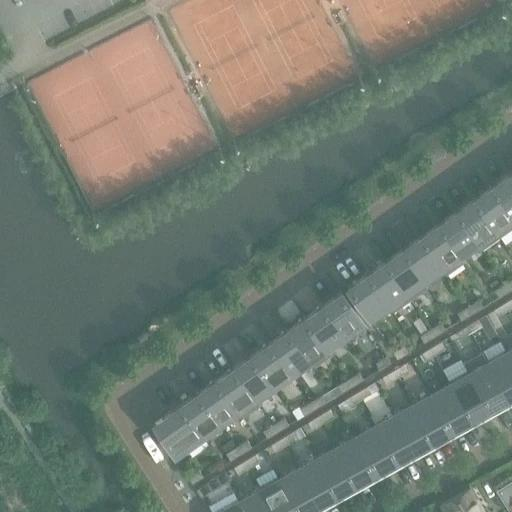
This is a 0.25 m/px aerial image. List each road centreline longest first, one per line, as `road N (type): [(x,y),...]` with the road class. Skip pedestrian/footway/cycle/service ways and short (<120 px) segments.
road 1 (residential): [(511,123),(117,403),(185,511)]
road 2 (residential): [(391,511),(511,446)]
